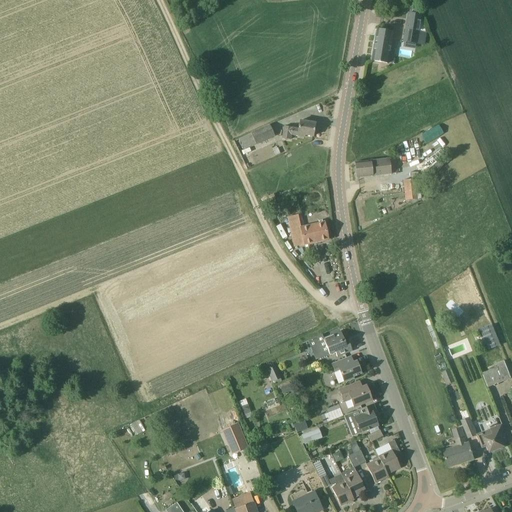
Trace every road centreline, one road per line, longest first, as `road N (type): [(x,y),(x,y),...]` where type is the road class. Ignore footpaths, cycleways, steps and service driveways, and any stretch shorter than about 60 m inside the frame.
road 1 (tertiary): [(421,508),(426,485),(361,301),(341,186),(364,0)]
road 2 (track): [(361,301),(327,300),(296,279),(160,0)]
